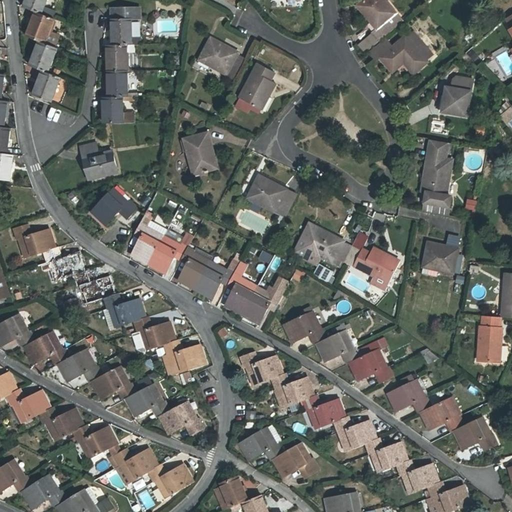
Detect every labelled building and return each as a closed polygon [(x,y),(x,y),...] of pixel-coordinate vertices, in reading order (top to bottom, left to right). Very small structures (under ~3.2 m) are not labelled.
[(26,0),(24,7),(36,12),(42,14),(47,0),(26,0)] [(379,40),(399,24),(392,16),(396,13),(384,0),(364,0),(358,6),(377,29),(373,33),(379,40)] [(112,8),(113,45),(127,44),(132,44),(134,44),(141,44),(141,37),(132,37),(132,18),(140,18),(140,8),(112,8)] [(42,14),(36,12),(27,36),(39,41),(45,43),(49,32),(54,19),(42,14)] [(402,21),(396,13),(392,16),(399,24),(402,21)] [(406,36),(394,46),(388,51),(381,42),(369,52),(376,61),(381,57),(392,71),(404,62),(413,73),(428,62),(427,61),(434,55),(414,31),(407,37),(406,36)] [(59,35),(49,32),(45,43),(54,47),(59,35)] [(358,45),(366,53),(379,42),(372,34),(358,45)] [(387,38),(381,42),(388,51),(394,46),(387,38)] [(235,80),(247,58),(238,54),(239,53),(212,39),(200,60),(227,74),(226,76),(235,80)] [(45,43),(39,41),(30,66),(43,71),(48,73),(58,48),(54,47),(45,43)] [(113,45),(108,45),(108,71),(128,71),(127,51),(127,44),(113,45)] [(246,111),(249,106),(250,104),(261,110),(276,83),(270,80),(275,72),(258,64),(236,106),(246,111)] [(48,73),(43,71),(33,95),(51,102),(61,78),(58,77),(53,75),(48,73)] [(128,71),(108,71),(108,97),(123,97),(128,97),(128,71)] [(447,87),(445,97),(448,97),(446,112),(467,116),(473,79),(458,76),(454,80),(452,88),(447,87)] [(448,97),(445,97),(442,96),(439,111),(446,112),(448,97)] [(108,97),(103,97),(104,123),(124,123),(123,113),(123,97),(108,97)] [(500,114),(502,117),(511,108),(511,107),(509,103),(500,114)] [(250,104),(249,106),(251,108),(260,113),(261,110),(250,104)] [(511,118),(511,108),(502,117),(507,123),(511,118)] [(135,113),(123,113),(124,123),(135,122),(135,113)] [(442,132),(443,120),(432,119),(431,132),(442,132)] [(4,127),(0,126),(0,153),(7,154),(11,128),(4,127)] [(484,134),(485,127),(478,126),(477,133),(484,134)] [(208,133),(185,139),(194,174),(218,168),(208,133)] [(422,191),(424,192),(427,192),(426,202),(424,210),(448,215),(452,196),(447,195),(453,160),(446,159),(449,143),(431,140),(422,191)] [(81,146),(86,166),(90,165),(94,178),(118,172),(112,151),(99,154),(96,143),(81,146)] [(497,152),(492,156),(500,166),(505,162),(497,152)] [(0,153),(0,179),(10,181),(13,155),(7,154),(0,153)] [(286,217),(297,195),(260,176),(249,198),(251,199),(261,204),(286,217)] [(129,218),(138,208),(130,200),(128,202),(122,196),(121,198),(113,190),(92,211),(106,225),(120,210),(129,218)] [(261,204),(251,199),(247,206),(258,212),(261,204)] [(470,200),(469,209),(476,210),(477,201),(470,200)] [(147,211),(135,233),(142,236),(132,255),(149,264),(163,238),(153,233),(154,231),(147,227),(151,221),(154,214),(147,211)] [(153,233),(163,238),(167,230),(151,221),(147,227),(154,231),(153,233)] [(27,257),(44,252),(56,248),(50,229),(30,236),(27,224),(14,228),(17,240),(20,239),(22,246),(24,246),(27,257)] [(313,235),(317,227),(310,224),(306,231),(313,235)] [(344,241),(317,227),(313,235),(306,231),(295,253),(317,264),(320,257),(340,267),(351,247),(343,243),(344,241)] [(366,234),(360,231),(356,240),(362,243),(366,234)] [(173,243),(163,238),(149,264),(166,273),(176,255),(182,258),(188,247),(194,236),(188,232),(181,245),(174,242),(173,243)] [(453,273),(453,272),(457,255),(458,249),(429,242),(424,266),(438,269),(453,273)] [(195,251),(188,247),(182,258),(189,262),(179,280),(196,289),(210,263),(200,258),(201,256),(194,253),(195,251)] [(376,277),(389,283),(400,262),(373,248),(371,253),(363,249),(362,251),(355,247),(348,262),(376,277)] [(56,248),(44,252),(48,263),(50,262),(52,269),(54,269),(57,280),(74,275),(86,271),(80,252),(60,259),(57,248),(56,248)] [(200,258),(210,263),(213,257),(197,248),(195,251),(194,253),(201,256),(200,258)] [(241,262),(244,256),(238,253),(234,258),(241,262)] [(463,256),(457,255),(453,272),(459,273),(463,256)] [(220,269),(210,263),(196,289),(213,299),(223,280),(229,284),(235,272),(241,262),(234,258),(228,271),(221,267),(220,269)] [(50,262),(48,263),(41,265),(43,270),(46,271),(52,269),(50,262)] [(248,266),(241,262),(235,272),(229,284),(236,287),(226,306),(243,315),(257,289),(247,284),(248,282),(241,278),(248,266)] [(0,299),(10,297),(0,266),(0,299)] [(438,269),(424,266),(422,273),(437,276),(438,269)] [(291,277),(300,281),(305,271),(295,267),(291,277)] [(327,282),(331,276),(319,269),(315,275),(327,282)] [(86,271),(74,275),(78,286),(80,285),(82,293),(84,292),(88,303),(104,298),(116,294),(110,276),(90,282),(87,271),(86,271)] [(506,283),(504,298),(507,298),(507,308),(504,307),(503,315),(511,315),(511,274),(509,275),(509,283),(506,283)] [(386,290),(389,283),(376,277),(373,284),(386,290)] [(271,287),(268,293),(275,296),(276,294),(282,298),(290,283),(281,278),(275,289),(271,287)] [(267,294),(257,289),(243,315),(260,324),(270,306),(276,309),(282,298),(276,294),(275,296),(268,293),(267,294)] [(116,294),(104,298),(108,309),(110,308),(112,316),(114,315),(118,326),(134,321),(146,317),(140,299),(120,305),(117,294),(116,294)] [(302,311),(304,316),(311,312),(313,311),(311,307),(302,311)] [(317,344),(329,339),(324,328),(321,329),(318,322),(316,323),(311,312),(304,316),(284,325),(293,343),(312,334),(316,344),(317,344)] [(26,347),(36,341),(31,330),(29,332),(25,325),(24,326),(18,315),(0,324),(0,344),(1,346),(19,337),(25,347),(26,347)] [(501,317),(484,316),(483,327),(481,327),(478,360),(500,362),(502,328),(500,328),(501,317)] [(146,317),(134,321),(138,332),(140,332),(142,339),(144,338),(148,349),(165,344),(176,341),(170,322),(151,328),(147,317),(146,317)] [(224,328),(219,332),(222,337),(228,334),(224,328)] [(350,363),(361,358),(356,347),(354,348),(351,341),(349,342),(344,331),(329,339),(317,344),(326,361),(344,353),(349,363),(350,363)] [(138,332),(133,334),(137,349),(141,352),(148,349),(144,338),(142,339),(140,332),(138,332)] [(59,364),(70,358),(65,348),(63,349),(59,342),(57,343),(52,333),(36,341),(26,347),(35,364),(53,354),(58,365),(59,364)] [(176,341),(165,344),(168,355),(164,357),(170,375),(206,364),(200,345),(181,351),(177,340),(176,341)] [(393,363),(414,353),(409,343),(388,352),(393,363)] [(429,345),(420,350),(427,363),(436,358),(429,345)] [(93,381),(104,376),(98,365),(96,366),(93,360),(91,361),(86,350),(70,358),(59,364),(68,381),(87,372),(92,382),(93,381)] [(394,377),(389,366),(387,367),(384,360),(382,361),(377,350),(361,358),(350,363),(359,380),(377,372),(382,382),(394,377)] [(256,385),(272,378),(283,374),(277,356),(257,363),(253,352),(241,357),(245,368),(247,367),(250,374),(251,374),(256,385)] [(127,399),(138,393),(132,383),(130,384),(127,377),(125,378),(119,368),(104,376),(93,381),(102,399),(120,389),(126,399),(127,399)] [(0,398),(7,396),(18,390),(9,373),(0,377),(0,398)] [(283,374),(272,378),(276,389),(278,389),(281,396),(283,395),(287,406),(303,400),(315,396),(308,378),(289,385),(284,374),(283,374)] [(402,380),(405,386),(415,381),(412,375),(402,380)] [(422,412),(433,407),(428,396),(426,397),(422,390),(421,391),(416,381),(415,381),(405,386),(389,393),(397,411),(416,402),(421,413),(422,412)] [(161,416),(171,411),(166,400),(164,401),(160,395),(159,396),(153,385),(138,393),(127,399),(136,416),(154,407),(160,417),(161,416)] [(18,390),(7,396),(12,406),(14,405),(17,412),(19,411),(25,421),(40,414),(51,408),(42,391),(24,400),(19,390),(18,390)] [(315,396),(303,400),(307,411),(309,410),(312,417),(314,417),(318,428),(335,422),(346,417),(339,399),(320,406),(316,395),(315,396)] [(455,431),(466,426),(461,415),(459,416),(456,409),(454,410),(449,399),(433,407),(422,412),(430,430),(449,421),(454,431),(455,431)] [(187,403),(171,411),(161,416),(170,434),(188,424),(193,434),(205,428),(200,418),(198,419),(194,412),(192,413),(187,403)] [(51,408),(40,414),(45,424),(47,423),(51,430),(53,429),(58,439),(74,432),(85,426),(76,409),(57,418),(52,408),(51,408)] [(255,411),(247,411),(247,419),(255,419),(255,411)] [(346,417),(335,422),(339,433),(341,432),(343,439),(345,438),(349,449),(366,443),(377,439),(370,421),(351,428),(347,417),(346,417)] [(482,418),(466,426),(455,431),(463,449),(482,440),(487,450),(499,445),(494,434),(492,435),(489,428),(487,429),(482,418)] [(85,426),(74,432),(79,442),(81,441),(84,448),(86,447),(91,457),(110,448),(118,444),(109,427),(91,436),(85,426)] [(274,460),(285,454),(279,443),(277,445),(273,438),(272,439),(266,429),(240,444),(250,461),(268,450),(274,460)] [(377,439),(366,443),(370,454),(372,453),(375,461),(377,460),(381,471),(397,465),(409,461),(402,442),(382,450),(378,439),(377,439)] [(120,449),(118,444),(110,448),(113,453),(120,449)] [(300,445),(285,454),(274,460),(284,477),(302,466),(308,476),(319,470),(314,459),(312,461),(308,454),(306,455),(300,445)] [(122,451),(114,456),(120,466),(122,465),(126,472),(127,471),(133,481),(148,472),(159,466),(149,449),(131,459),(125,449),(122,451)] [(120,466),(114,456),(110,459),(115,469),(120,466)] [(409,461),(397,465),(401,476),(403,475),(406,482),(408,482),(412,493),(428,486),(440,482),(433,464),(414,471),(410,460),(409,461)] [(23,492),(33,485),(27,475),(25,476),(21,470),(20,471),(13,461),(0,469),(0,492),(16,482),(22,492),(23,492)] [(120,466),(115,469),(125,485),(133,481),(127,471),(126,472),(122,465),(120,466)] [(159,466),(148,472),(154,482),(156,481),(160,487),(162,486),(168,497),(194,481),(184,465),(166,475),(160,465),(159,466)] [(223,482),(233,478),(230,472),(221,476),(223,482)] [(58,507),(68,500),(62,490),(60,491),(56,485),(54,486),(48,476),(33,485),(23,492),(33,508),(51,497),(57,507),(58,507)] [(221,483),(222,487),(231,508),(244,502),(249,500),(239,476),(233,478),(223,482),(221,483)] [(440,482),(428,486),(432,497),(435,497),(437,504),(439,503),(442,511),(449,511),(471,504),(464,486),(445,493),(441,482),(440,482)] [(90,487),(83,491),(89,501),(91,500),(95,506),(97,505),(98,506),(101,505),(90,487)] [(231,508),(222,487),(216,490),(224,511),(231,508)] [(68,500),(58,507),(61,511),(108,511),(113,509),(108,500),(101,505),(98,506),(97,505),(95,506),(91,500),(89,501),(83,491),(68,500)] [(363,511),(361,511),(359,504),(357,505),(355,493),(326,499),(328,511),(363,511)] [(249,500),(244,502),(247,511),(268,511),(262,495),(249,500)]
